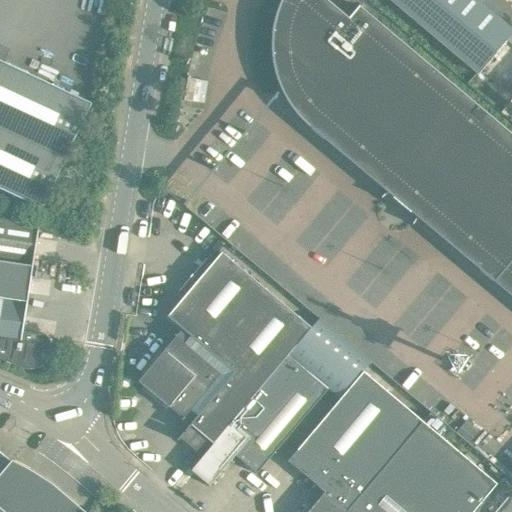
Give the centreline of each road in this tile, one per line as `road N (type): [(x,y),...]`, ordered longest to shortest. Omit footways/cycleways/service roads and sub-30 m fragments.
road 1 (tertiary): [(72,413),(89,391),(100,346),(155,0)]
road 2 (unclassified): [(72,413),(83,444),(161,511)]
